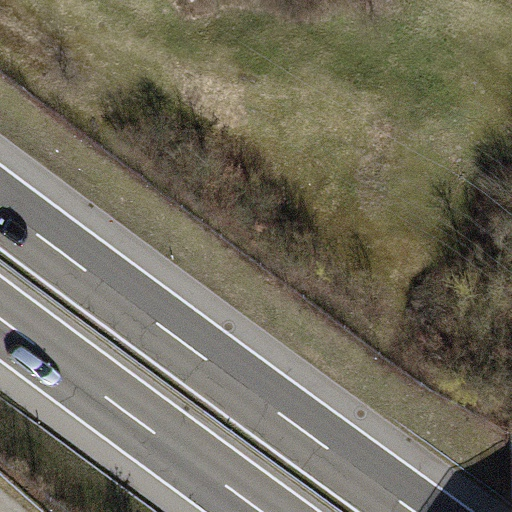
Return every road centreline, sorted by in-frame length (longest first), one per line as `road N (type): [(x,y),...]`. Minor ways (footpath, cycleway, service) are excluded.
road 1 (motorway): [(409,511),(0,209)]
road 2 (motorway): [(0,323),(253,511)]
